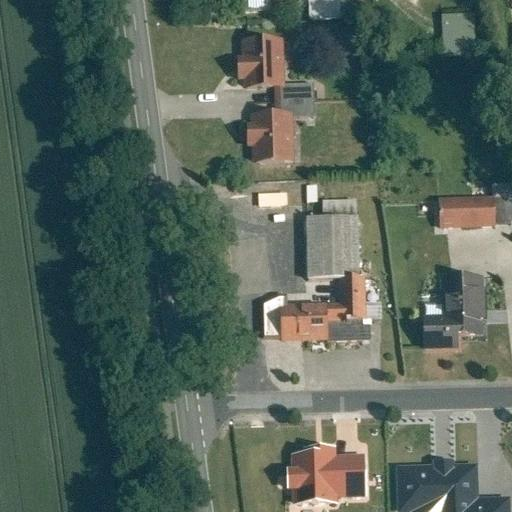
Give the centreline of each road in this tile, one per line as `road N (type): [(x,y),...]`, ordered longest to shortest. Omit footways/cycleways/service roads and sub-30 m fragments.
road 1 (tertiary): [(129,0),(187,410)]
road 2 (residential): [(187,410),(511,394)]
